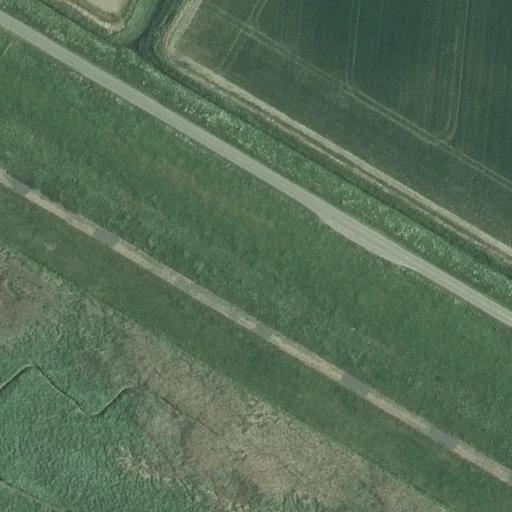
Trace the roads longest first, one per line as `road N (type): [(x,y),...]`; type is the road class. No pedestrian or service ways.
road 1 (unclassified): [(511,323),(0,21)]
road 2 (track): [(511,475),(0,175)]
